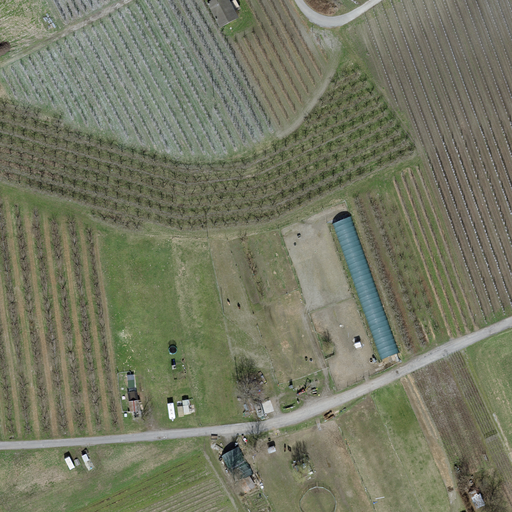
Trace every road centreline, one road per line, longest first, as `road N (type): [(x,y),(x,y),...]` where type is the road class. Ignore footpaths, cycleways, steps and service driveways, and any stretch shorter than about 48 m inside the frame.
road 1 (track): [(0,445),(275,423),(511,321)]
road 2 (track): [(128,0),(0,65)]
